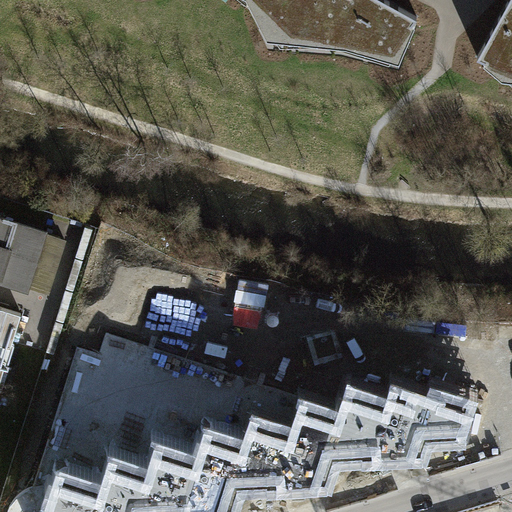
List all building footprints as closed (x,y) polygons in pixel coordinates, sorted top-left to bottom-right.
[(249,0),(267,37),(346,44),(401,60),(419,16),(389,0),(249,0)] [(511,7),(485,57),(511,71),(511,7)] [(61,237),(0,217),(0,277),(43,292),(61,237)] [(0,350),(10,353),(22,313),(0,306),(0,350)] [(0,383),(10,353),(0,350),(0,383)] [(389,396),(350,384),(341,410),(335,458),(423,454),(427,438),(460,437),(473,397),(434,385),(431,394),(393,382),(389,396)] [(295,426),(254,414),(244,439),(241,488),(328,482),(335,458),(341,410),(304,397),(295,426)] [(198,454),(159,441),(151,466),(146,511),(233,511),(241,488),(244,439),(207,427),(198,454)] [(105,485),(60,471),(45,511),(146,511),(151,466),(114,455),(105,485)]
